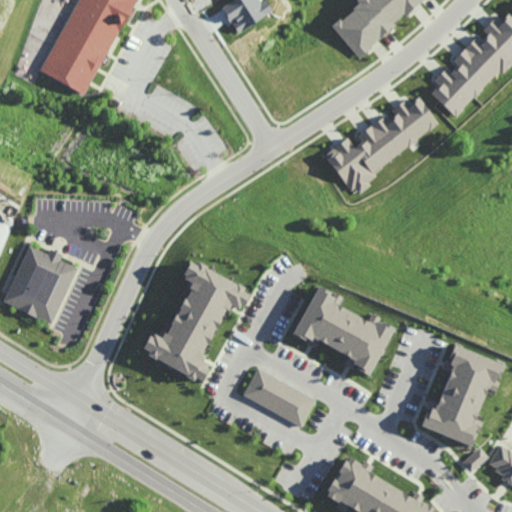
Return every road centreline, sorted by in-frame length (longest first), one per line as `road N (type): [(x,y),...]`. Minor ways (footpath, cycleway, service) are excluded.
road 1 (residential): [(67,424),(152,240),(179,209),(430,40),(466,0)]
road 2 (residential): [(443,475),(364,413),(249,346),(225,390),(314,448),(339,403)]
road 3 (track): [(511,339),(276,243),(244,225),(225,180)]
road 4 (tertiary): [(260,511),(0,351)]
road 5 (tertiary): [(0,386),(206,511)]
road 6 (residential): [(172,0),(272,150)]
